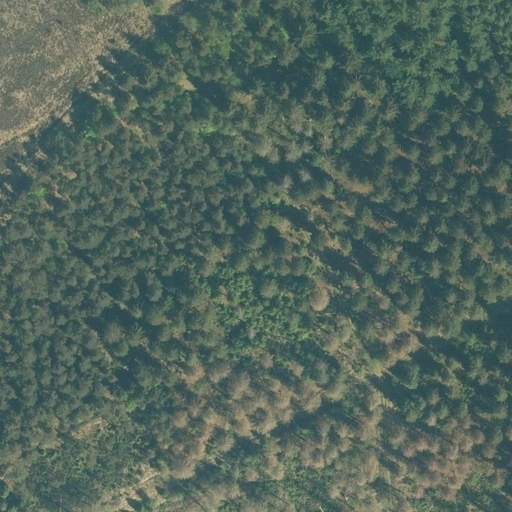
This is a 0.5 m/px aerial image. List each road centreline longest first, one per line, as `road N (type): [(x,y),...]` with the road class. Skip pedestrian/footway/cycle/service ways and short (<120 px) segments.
road 1 (track): [(379,370),(229,108),(138,53)]
road 2 (track): [(379,370),(114,511)]
road 3 (track): [(192,0),(0,193)]
road 4 (track): [(379,370),(511,300)]
road 5 (track): [(390,511),(379,370)]
